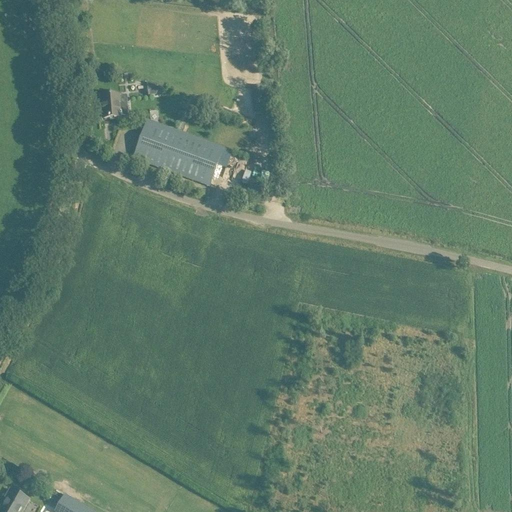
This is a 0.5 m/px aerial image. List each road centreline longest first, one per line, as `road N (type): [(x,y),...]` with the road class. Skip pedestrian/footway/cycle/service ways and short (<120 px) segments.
road 1 (unclassified): [(511,271),(232,213),(71,153)]
road 2 (unclassified): [(0,352),(51,251),(71,153)]
road 3 (unclassified): [(71,153),(55,0)]
